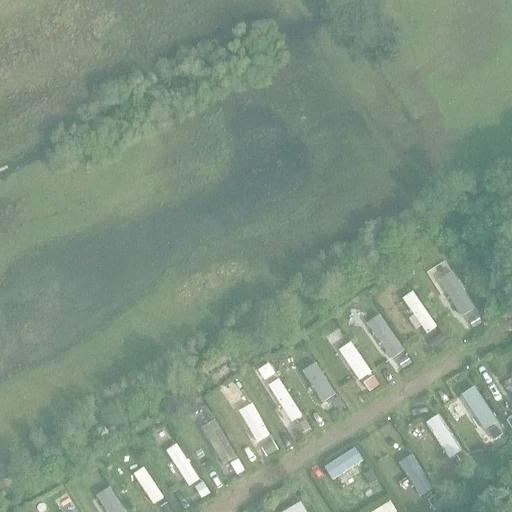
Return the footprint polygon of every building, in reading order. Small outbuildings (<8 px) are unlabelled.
[(438,280),(460,316),(473,308),(451,273),(438,280)] [(426,333),(436,326),(412,292),(402,299),(413,315),(407,319),(415,330),(421,326),(426,333)] [(371,326),(393,358),(403,351),(381,319),(371,326)] [(338,347),(359,379),(369,373),(348,341),(338,347)] [(303,372),(323,403),(335,395),(315,364),(303,372)] [(290,422),(301,415),(278,380),(268,386),(283,409),(279,412),(285,422),(288,419),(290,422)] [(491,389),(511,421),(511,383),(510,380),(502,385),(501,383),(491,389)] [(464,397),(486,429),(496,423),(475,390),(464,397)] [(239,412),(256,442),(269,435),(252,405),(239,412)] [(426,423),(449,459),(461,452),(438,416),(426,423)] [(202,428),(222,465),(236,458),(215,421),(202,428)] [(166,452),(188,486),(199,480),(176,445),(166,452)] [(356,448),(326,466),(332,477),(344,470),(347,473),(354,469),(351,465),(362,458),(356,448)] [(405,469),(423,497),(433,491),(415,462),(405,469)] [(135,476),(154,505),(163,499),(145,470),(135,476)] [(96,494),(107,511),(124,511),(108,486),(96,494)] [(396,511),(390,502),(372,511),(396,511)] [(305,511),(300,503),(283,511),(305,511)]
